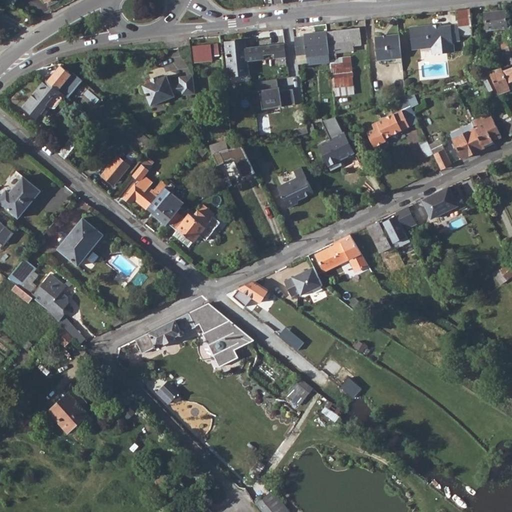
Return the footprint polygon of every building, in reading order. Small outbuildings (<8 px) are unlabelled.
[(472,33),(470,9),(457,10),(459,25),(460,35),(473,34),(472,33)] [(487,30),(511,27),(509,20),(506,20),(505,10),(485,12),(487,30)] [(453,41),(451,26),(449,26),(442,27),(441,24),(410,28),(412,49),(433,47),(433,54),(454,52),(453,41)] [(459,25),(451,26),(453,41),(461,40),(460,35),(459,25)] [(324,32),(325,42),(331,41),(332,40),(350,38),(350,43),(358,42),(357,27),(324,30),(324,32)] [(304,57),(327,54),(325,42),(324,32),(302,34),(302,38),(293,39),(295,55),(303,54),(304,57)] [(402,58),(399,34),(375,37),(378,61),(382,60),(401,58),(402,58)] [(227,65),(247,63),(246,59),(245,47),(244,39),(224,41),(227,65)] [(508,66),(511,64),(511,42),(504,45),(503,47),(503,50),(498,51),(499,55),(504,53),(508,66)] [(218,51),(217,43),(191,46),(193,58),(201,57),(201,63),(212,61),(211,52),(218,51)] [(283,43),(261,45),(263,58),(284,56),(283,43)] [(245,47),(246,59),(263,58),(261,45),(245,47)] [(334,94),(354,95),(354,59),(334,58),(334,94)] [(48,81),(61,92),(68,84),(65,81),(71,74),(61,65),(48,81)] [(511,80),(511,67),(503,70),(502,68),(490,71),(500,94),(510,90),(507,82),(511,80)] [(150,71),(152,79),(165,75),(163,68),(150,71)] [(180,95),(194,94),(192,76),(178,77),(178,83),(169,84),(165,75),(156,79),(150,81),(143,84),(163,100),(173,96),(172,94),(179,93),(180,95)] [(64,102),(68,98),(61,92),(48,81),(45,79),(33,94),(46,105),(55,94),(64,102)] [(277,79),(252,83),(255,103),(262,102),(263,108),(282,104),(282,106),(296,105),(293,89),(281,91),(280,87),(279,87),(277,79)] [(149,105),(163,100),(143,84),(141,85),(149,105)] [(49,107),(46,105),(33,94),(23,106),(38,120),(49,107)] [(415,115),(406,96),(396,99),(402,111),(373,125),(375,129),(368,133),(375,147),(387,141),(385,138),(410,126),(409,125),(406,119),(415,115)] [(483,146),(492,141),(491,139),(500,135),(488,112),(471,120),(474,127),(483,146)] [(418,121),(415,115),(406,119),(409,125),(418,121)] [(336,117),(322,121),(331,140),(319,145),(329,165),(330,165),(332,170),(342,165),(340,160),(355,153),(345,133),(344,133),(336,117)] [(467,154),(483,146),(474,127),(472,124),(450,134),(452,139),(461,157),(467,154)] [(57,151),(65,157),(83,136),(76,129),(57,151)] [(439,168),(450,163),(438,139),(427,144),(432,152),(439,168)] [(239,144),(247,159),(258,154),(251,140),(239,144)] [(124,161),(117,155),(102,174),(114,184),(133,161),(127,157),(124,161)] [(134,174),(140,180),(151,165),(145,160),(134,174)] [(314,193),(302,167),(294,171),(297,177),(277,187),(288,208),(298,203),(296,199),(302,196),(303,198),(314,193)] [(41,190),(24,176),(10,192),(6,190),(0,197),(0,201),(19,217),(41,190)] [(161,190),(166,182),(162,179),(157,186),(161,190)] [(157,193),(140,180),(137,185),(134,182),(124,196),(131,202),(137,195),(148,204),(157,193)] [(151,212),(166,225),(184,203),(165,186),(152,201),(157,205),(151,212)] [(453,196),(448,186),(438,190),(421,198),(430,215),(448,207),(449,209),(456,206),(458,209),(464,206),(458,194),(453,196)] [(275,248),(289,241),(263,190),(236,203),(262,254),(275,248)] [(205,239),(218,224),(210,218),(199,209),(194,216),(190,212),(177,228),(194,241),(200,234),(205,239)] [(76,266),(105,232),(84,215),(56,249),(76,266)] [(210,218),(218,224),(220,220),(213,215),(210,218)] [(406,235),(396,215),(389,218),(389,220),(387,221),(397,239),(406,235)] [(0,240),(4,244),(14,231),(0,220),(0,240)] [(364,228),(377,253),(384,249),(382,245),(384,244),(373,224),(364,228)] [(354,270),(366,264),(349,234),(343,237),(344,239),(315,253),(324,270),(348,258),(354,270)] [(23,257),(10,279),(23,287),(37,266),(23,257)] [(506,278),(511,273),(511,260),(500,268),(501,270),(506,278)] [(322,284),(320,280),(313,266),(292,277),(292,278),(283,283),(291,298),(301,293),(301,294),(322,284)] [(52,274),(32,296),(33,297),(48,309),(59,320),(64,314),(64,309),(69,303),(68,297),(61,292),(66,286),(52,274)] [(260,300),(267,290),(265,288),(254,280),(240,287),(260,300)] [(32,296),(21,287),(17,284),(12,289),(29,303),(33,297),(32,296)] [(200,323),(203,329),(221,320),(234,330),(238,326),(209,303),(192,311),(198,324),(200,323)] [(165,324),(129,343),(136,355),(138,354),(140,355),(148,351),(147,349),(163,342),(164,343),(174,338),(173,337),(184,331),(185,332),(194,328),(194,325),(196,325),(189,312),(165,324)] [(234,350),(255,340),(238,326),(234,330),(221,320),(203,329),(204,331),(201,332),(218,366),(238,357),(234,350)] [(65,345),(73,338),(61,326),(54,333),(65,345)] [(75,337),(81,343),(82,342),(86,339),(77,329),(72,334),(75,337)] [(323,366),(333,354),(312,337),(302,349),(323,366)] [(171,403),(180,389),(167,380),(158,394),(171,403)] [(89,414),(70,392),(49,411),(68,433),(89,414)] [(325,413),(339,418),(342,409),(328,404),(325,413)] [(258,503),(265,511),(275,511),(265,498),(258,503)]
